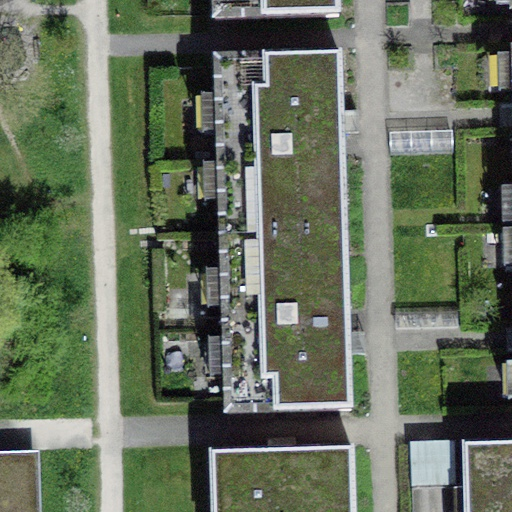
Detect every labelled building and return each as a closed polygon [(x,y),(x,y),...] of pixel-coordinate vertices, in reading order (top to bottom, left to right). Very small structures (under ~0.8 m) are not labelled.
[(338,17),(337,0),(214,0),(215,20),(338,17)] [(221,237),(345,233),(340,56),(216,60),(221,237)] [(350,411),(345,233),(221,237),(227,414),(350,411)] [(511,511),(511,444),(464,446),(466,490),(455,490),(455,511),(511,511)] [(415,488),(458,486),(456,445),(413,447),(415,488)] [(353,511),(351,449),(211,453),(212,511),(353,511)] [(0,458),(0,511),(34,511),(33,457),(0,458)]
